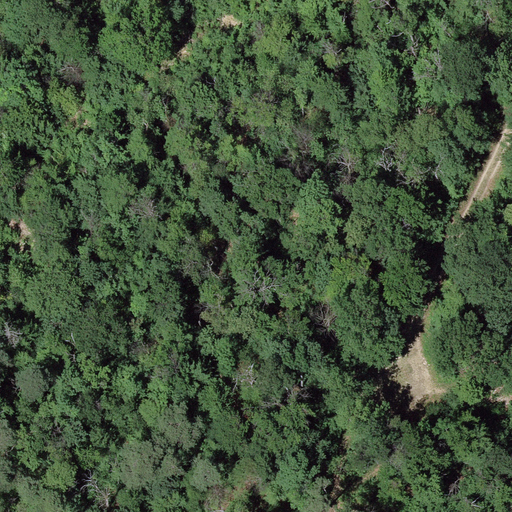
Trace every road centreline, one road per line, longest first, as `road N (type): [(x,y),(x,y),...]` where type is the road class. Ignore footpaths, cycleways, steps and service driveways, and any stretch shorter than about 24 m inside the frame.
road 1 (track): [(511,127),(446,276),(331,430),(343,511),(435,412),(398,406)]
road 2 (motorway): [(464,0),(511,133)]
